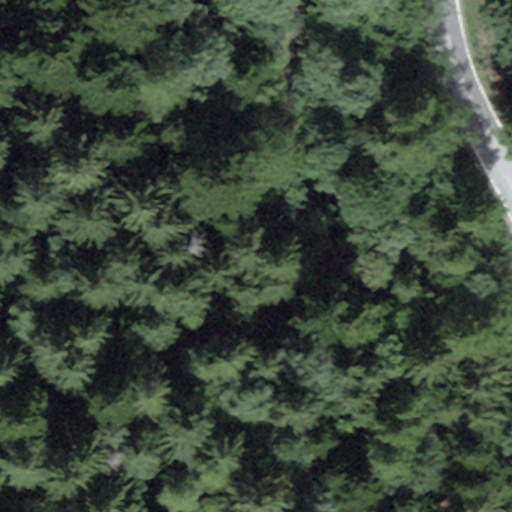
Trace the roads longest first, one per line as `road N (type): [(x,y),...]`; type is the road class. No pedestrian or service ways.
road 1 (track): [(284,0),(281,113),(303,209),(410,511)]
road 2 (unclassified): [(434,0),(480,141),(511,195)]
